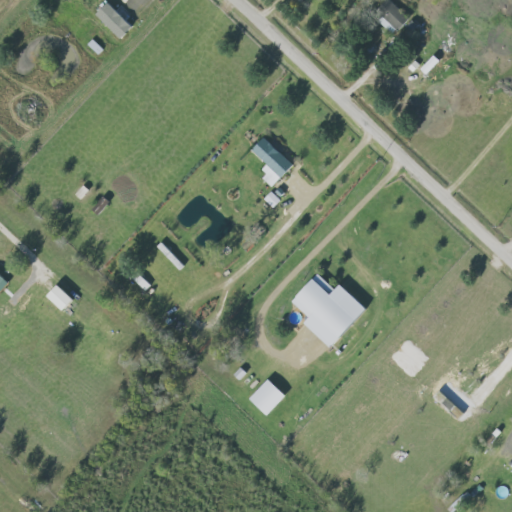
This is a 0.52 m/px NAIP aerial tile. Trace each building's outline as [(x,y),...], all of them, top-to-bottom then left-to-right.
[(410,18),(391,0),(387,0),(375,14),(396,33),(410,18)] [(98,14),(122,38),(134,26),(110,2),(98,14)] [(431,82),(457,49),(444,39),(418,71),(431,82)] [(294,164),(265,137),(253,150),(268,164),(261,172),(275,185),(294,164)] [(271,192),(265,200),(274,208),(280,200),(271,192)] [(337,290),(319,273),(293,302),(311,318),(306,323),(333,348),(369,308),(343,284),(337,290)] [(75,300),(60,285),(48,296),(63,311),(75,300)] [(251,399),(269,416),(288,396),(270,379),(251,399)]
